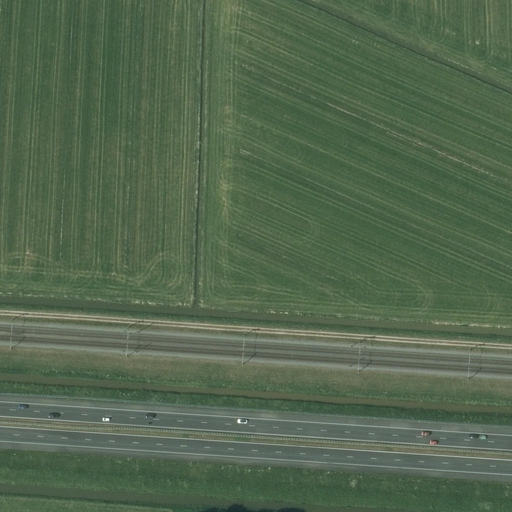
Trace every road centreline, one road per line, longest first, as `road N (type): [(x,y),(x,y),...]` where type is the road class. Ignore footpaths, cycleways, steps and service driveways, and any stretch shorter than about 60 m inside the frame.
road 1 (motorway): [(0,434),(511,468)]
road 2 (motorway): [(511,444),(0,410)]
